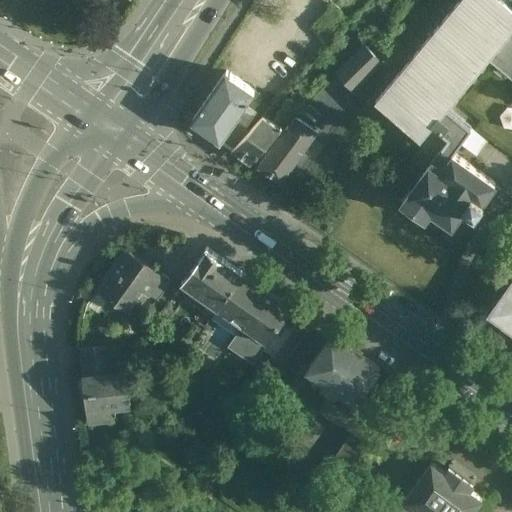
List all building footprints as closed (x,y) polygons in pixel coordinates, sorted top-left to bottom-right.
[(511,8),(501,0),(459,0),(375,102),(419,140),(432,124),(442,132),(448,137),(445,141),(447,142),(443,148),(451,154),(452,152),(471,127),(447,107),(489,57),(511,75),(511,8)] [(329,7),(284,57),(287,60),(288,59),(303,73),(348,24),(329,7)] [(335,75),(352,91),(380,63),(363,47),(335,75)] [(224,76),(223,75),(194,117),(194,118),(191,121),(192,122),(192,123),(218,140),(232,150),(232,149),(233,148),(231,147),(246,129),(234,121),(245,107),(244,106),(255,92),(247,87),(247,86),(230,75),(229,75),(226,73),(224,76)] [(287,127),(267,156),(262,153),(258,159),(262,162),(258,168),(280,184),(316,133),(311,129),(320,118),(308,107),(297,120),(296,119),(288,128),(287,127)] [(263,116),(232,150),(250,163),(292,117),(287,112),(278,122),(280,123),(277,127),(263,116)] [(451,154),(443,148),(447,142),(445,141),(432,132),(399,179),(411,188),(402,201),(425,218),(426,217),(445,231),(445,234),(447,237),(449,240),(453,241),(456,240),(459,239),(461,236),(462,232),(475,213),(476,213),(483,202),(489,206),(501,189),(494,184),(495,182),(452,152),(451,154)] [(221,259),(208,250),(206,248),(204,250),(205,251),(183,283),(182,282),(181,284),(183,285),(180,289),(188,295),(191,291),(215,307),(215,308),(217,310),(221,304),(242,273),(240,272),(224,261),(224,260),(222,259),(221,259)] [(161,276),(125,250),(97,291),(117,306),(128,313),(143,292),(148,296),(161,276)] [(242,273),(221,304),(233,312),(232,313),(245,322),(238,332),(262,349),(285,316),(283,315),(290,306),(242,273)] [(171,283),(161,276),(148,296),(157,302),(171,283)] [(511,280),(491,310),(507,321),(507,322),(511,325),(511,280)] [(117,306),(97,291),(87,305),(107,320),(117,306)] [(381,419),(355,401),(378,369),(379,368),(377,366),(377,367),(360,355),(359,353),(358,354),(352,349),(350,348),(333,337),(333,336),(332,335),(331,335),(330,337),(309,368),(308,368),(307,370),(309,371),(319,379),(317,383),(331,392),(320,408),(354,432),(335,459),(348,468),(381,419)] [(107,346),(81,349),(85,380),(111,377),(107,346)] [(85,380),(83,380),(88,424),(110,421),(109,409),(129,407),(126,375),(111,377),(85,380)] [(290,389),(278,381),(266,399),(277,407),(290,389)] [(473,483),(449,466),(444,472),(431,463),(404,501),(405,501),(401,507),(393,501),(385,511),(472,511),(482,499),(469,490),(473,483)]
